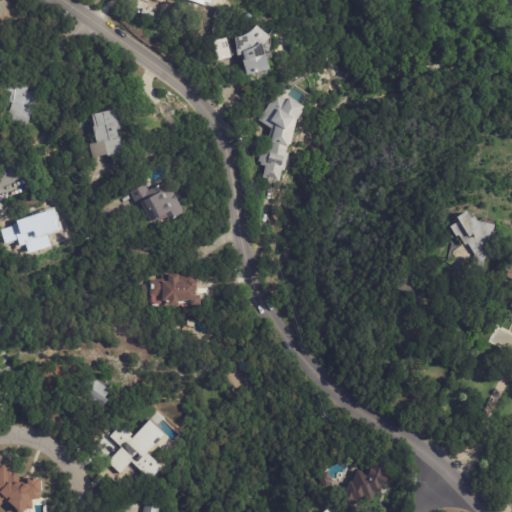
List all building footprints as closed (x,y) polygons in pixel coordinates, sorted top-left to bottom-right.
[(291,32),(287,33),(285,27),(291,25),(293,31),(291,32)] [(272,42),(266,48),(272,73),(249,79),(245,61),(246,60),(246,57),(239,58),(237,41),(242,40),(248,38),(244,33),(250,30),(251,31),(253,30),(255,33),(260,29),(273,40),(272,42)] [(233,61),(221,64),(215,44),(229,40),(230,44),(231,50),(234,60),(233,61)] [(16,81),(30,85),(28,93),(43,97),(40,112),(34,110),(28,130),(7,124),(13,104),(10,103),(12,94),(2,91),(6,79),(16,81)] [(281,97),(282,98),(283,96),(292,102),(293,101),(309,112),(306,116),(308,117),(302,126),(295,150),(294,150),(293,152),(292,152),(291,158),(293,159),(288,176),(286,175),(283,186),(264,180),(268,169),(262,168),(263,164),(260,163),(263,152),(267,152),(267,151),(268,151),(274,132),(260,122),(279,95),(281,97)] [(119,122),(121,130),(119,131),(120,138),(122,138),(125,154),(108,157),(108,155),(93,158),(90,144),(97,143),(94,128),(95,126),(93,115),(115,111),(117,112),(119,122)] [(175,195),(187,218),(172,226),(169,221),(161,226),(159,223),(153,227),(142,206),(139,208),(131,194),(145,187),(149,194),(169,183),(175,195)] [(51,246),(31,253),(29,246),(24,247),(24,245),(18,247),(17,244),(6,248),(1,231),(14,227),(13,226),(30,220),(29,218),(55,209),(63,234),(48,239),(51,246)] [(483,267),(474,265),(476,254),(470,244),(468,246),(461,235),(458,236),(452,226),(463,220),(460,216),(471,210),(475,217),(477,215),(480,220),(498,224),(493,240),(503,256),(489,265),(487,261),(485,267),(483,267)] [(198,276),(199,295),(202,295),(203,304),(197,305),(154,307),(150,302),(150,298),(153,298),(153,296),(151,296),(151,284),(153,284),(152,280),(162,279),(162,275),(198,273),(198,276)] [(97,380),(112,390),(109,395),(112,397),(104,409),(81,393),(92,376),(97,380)] [(120,457),(118,452),(121,451),(117,439),(136,432),(140,443),(145,441),(156,470),(126,481),(122,470),(124,469),(120,457)] [(390,480),(387,487),(385,485),(384,487),(385,487),(382,495),(377,493),(371,506),(361,502),(356,511),(347,511),(340,509),(352,482),(354,483),(360,470),(367,474),(375,458),(393,466),(388,477),(391,478),(390,480)] [(31,474),(21,483),(4,464),(0,467),(0,504),(6,499),(17,511),(18,511),(27,504),(29,505),(45,490),(31,474)] [(162,506),(160,511),(143,511),(146,503),(162,506)]
